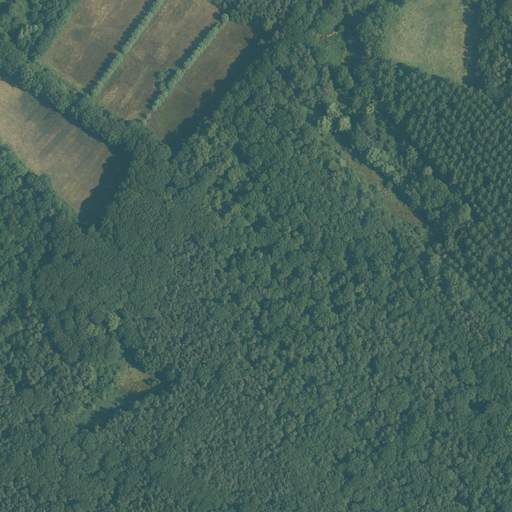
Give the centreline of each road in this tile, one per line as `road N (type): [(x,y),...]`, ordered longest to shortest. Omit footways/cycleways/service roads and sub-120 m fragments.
road 1 (track): [(182,168),(102,369),(0,488)]
road 2 (track): [(318,0),(182,168)]
